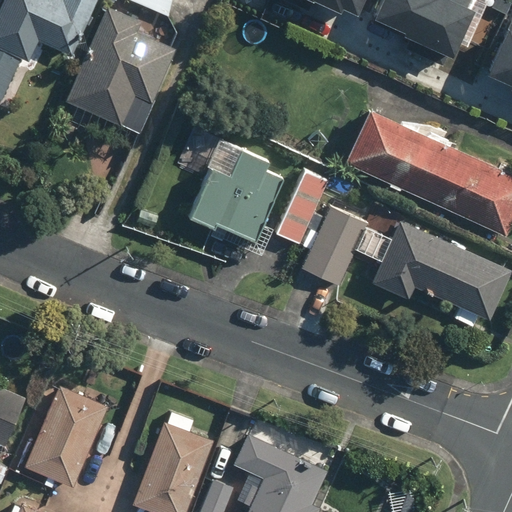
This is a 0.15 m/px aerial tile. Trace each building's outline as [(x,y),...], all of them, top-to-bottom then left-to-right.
[(1,0),(0,4),(0,97),(18,58),(28,62),(39,38),(74,55),(99,0),(1,0)] [(123,0),(164,18),(171,0),(123,0)] [(363,0),(282,0),(309,13),(315,0),(317,0),(356,18),(363,0)] [(477,0),(380,0),(371,23),(410,39),(406,49),(450,67),(477,0)] [(142,21),(105,4),(62,98),(139,133),(177,49),(137,31),(142,21)] [(511,12),(507,10),(480,70),(511,84),(511,12)] [(511,173),(369,108),(344,162),(503,234),(511,215),(511,173)] [(229,173),(208,164),(185,214),(230,235),(231,231),(252,240),(281,176),(265,169),(270,159),(242,146),(229,173)] [(328,177),(304,166),(272,234),(297,245),(306,225),(328,177)] [(306,225),(297,245),(308,250),(299,269),(338,287),(368,222),(328,203),(316,229),(306,225)] [(511,272),(399,218),(369,280),(407,299),(414,285),(488,321),(511,272)] [(0,475),(4,465),(0,463),(0,440),(5,442),(26,391),(0,379),(0,475)] [(106,401),(58,380),(19,469),(68,490),(106,401)] [(193,417),(166,407),(131,500),(162,511),(183,511),(211,438),(188,429),(193,417)] [(326,464),(243,431),(232,457),(258,468),(240,511),(318,511),(322,502),(313,498),(326,464)] [(219,511),(231,484),(211,475),(195,511),(219,511)] [(40,511),(7,497),(0,511),(40,511)]
